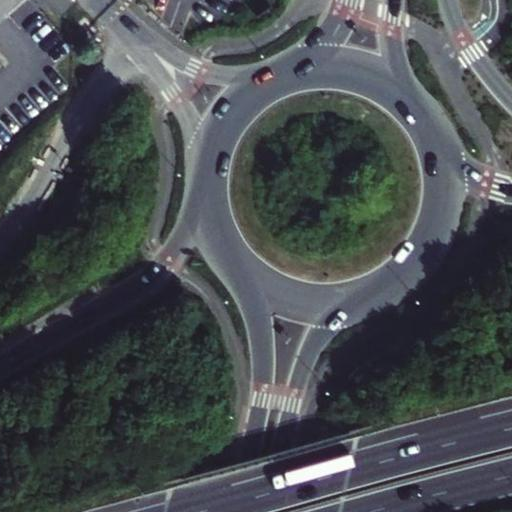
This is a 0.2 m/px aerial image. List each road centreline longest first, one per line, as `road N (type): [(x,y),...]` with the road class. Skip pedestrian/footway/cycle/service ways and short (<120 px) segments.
road 1 (trunk): [(511,428),(196,511)]
road 2 (trunk): [(206,183),(187,238),(156,273),(0,364)]
road 3 (primary): [(234,262),(256,314),(263,367),(238,511)]
road 4 (primary): [(269,511),(301,372),(324,336),(378,293)]
road 5 (primary): [(378,293),(413,268),(437,231),(446,188),(439,145)]
road 6 (primary): [(234,262),(293,300),(336,305),(378,293)]
road 7 (trunk): [(366,511),(511,474)]
road 8 (primary): [(417,108),(384,80),(356,70),(285,73)]
road 9 (primary): [(285,73),(229,116),(206,183)]
